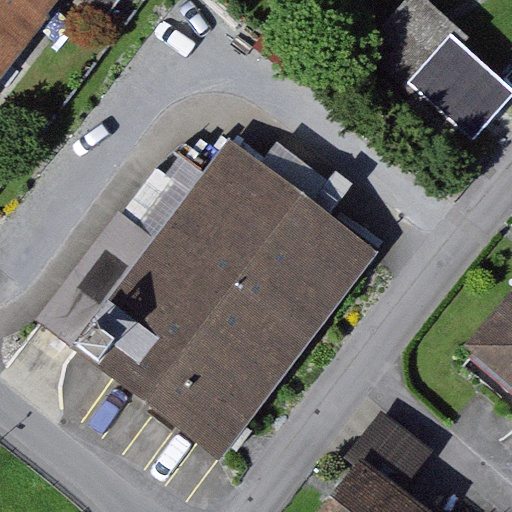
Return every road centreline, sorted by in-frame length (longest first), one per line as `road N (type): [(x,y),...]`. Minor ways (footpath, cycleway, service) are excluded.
road 1 (residential): [(511,192),(257,511)]
road 2 (residential): [(0,408),(132,511)]
